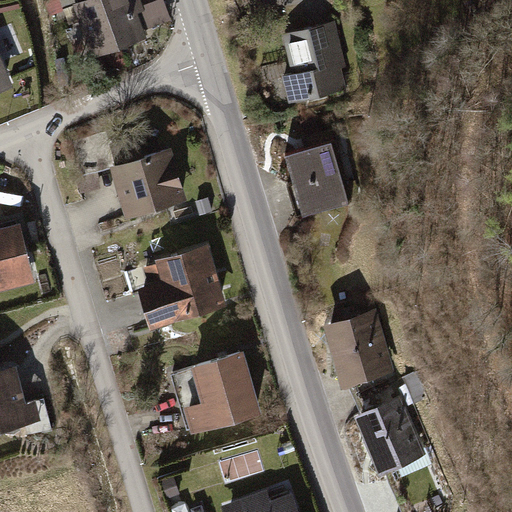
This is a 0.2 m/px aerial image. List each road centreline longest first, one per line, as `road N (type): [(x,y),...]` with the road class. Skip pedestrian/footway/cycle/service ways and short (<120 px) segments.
road 1 (tertiary): [(352,511),(211,59)]
road 2 (residential): [(30,124),(148,511)]
road 3 (track): [(511,412),(479,289),(466,176),(483,107),(511,56)]
road 4 (residential): [(211,59),(30,124)]
